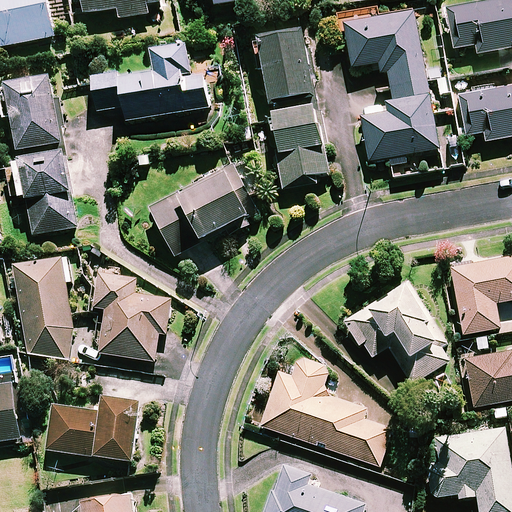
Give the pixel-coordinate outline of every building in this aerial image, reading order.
[(0,0),(0,49),(53,40),(46,0),(0,0)] [(160,5),(159,0),(81,0),(84,17),(117,11),(119,21),(149,16),(147,7),(160,5)] [(212,0),(214,9),(268,0),(212,0)] [(511,49),(511,0),(447,11),(454,51),(476,47),(477,56),(511,49)] [(352,71),(377,66),(379,77),(388,75),(392,100),(385,101),(388,115),(362,120),(370,164),(389,161),(390,168),(407,165),(406,158),(440,151),(414,14),(344,27),(352,71)] [(314,98),(303,38),(257,46),(268,106),(314,98)] [(190,79),(185,48),(151,54),(154,75),(118,81),(117,75),(91,80),(97,114),(124,109),(127,124),(208,110),(203,77),(190,79)] [(62,146),(50,81),(6,89),(18,154),(62,146)] [(511,139),(511,89),(459,99),(466,138),(484,135),(486,144),(511,139)] [(326,153),(323,154),(321,142),(326,141),(322,113),(316,113),(316,110),(271,117),(283,192),(316,186),(315,178),(327,176),(330,176),(326,153)] [(76,230),(64,155),(13,164),(19,199),(27,198),(33,237),(76,230)] [(151,210),(174,256),(176,260),(203,246),(201,243),(257,214),(234,168),(151,210)] [(511,302),(511,259),(451,271),(463,337),(500,330),(496,306),(511,302)] [(70,363),(75,333),(68,286),(73,285),(70,260),(13,267),(24,356),(70,363)] [(136,282),(99,277),(94,311),(106,312),(100,356),(155,363),(159,336),(167,337),(172,302),(134,297),(136,282)] [(360,348),(364,346),(373,359),(388,349),(412,387),(450,363),(439,346),(445,342),(409,284),(349,322),(345,324),(360,348)] [(511,402),(511,353),(466,361),(474,409),(511,402)] [(330,371),(298,360),(292,379),(279,374),(261,428),(380,469),(393,431),(363,421),(367,411),(322,395),(330,371)] [(0,443),(20,440),(11,385),(0,386),(0,443)] [(140,406),(102,401),(100,414),(54,408),(48,453),(133,464),(140,406)] [(511,511),(511,476),(504,429),(436,440),(440,465),(426,467),(432,500),(458,496),(459,501),(477,498),(479,511),(511,511)] [(311,476),(283,467),(267,511),(363,511),(365,507),(307,487),(311,476)] [(135,511),(132,496),(80,504),(81,511),(135,511)]
